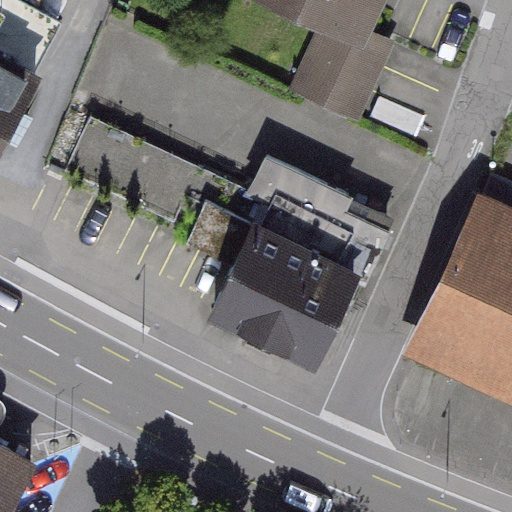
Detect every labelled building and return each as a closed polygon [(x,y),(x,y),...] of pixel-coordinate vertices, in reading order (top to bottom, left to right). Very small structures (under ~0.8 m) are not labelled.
[(0,0),(0,152),(60,26),(4,0),(0,0)] [(305,0),(335,14),(300,87),(355,113),(390,40),(362,27),(374,0),(305,0)] [(350,194),(270,156),(252,192),(93,117),(67,171),(177,223),(189,197),(198,201),(200,218),(190,239),(239,262),(219,305),(255,323),(248,338),(272,350),(279,336),(319,355),(357,274),(367,278),(390,230),(344,208),(350,194)] [(511,204),(484,192),(424,326),(511,366),(511,204)] [(0,511),(32,451),(0,434),(0,511)]
